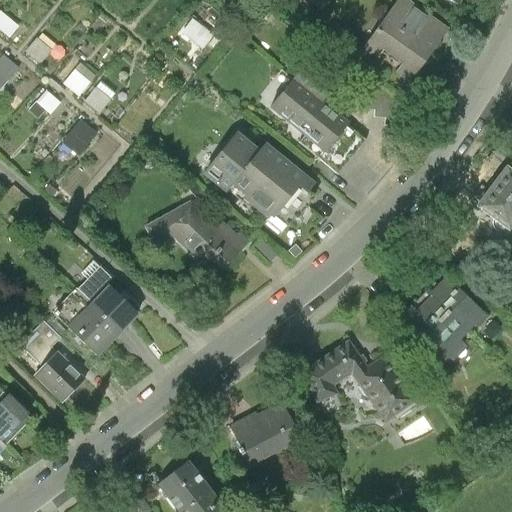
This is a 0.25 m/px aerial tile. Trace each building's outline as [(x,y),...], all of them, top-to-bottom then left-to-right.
[(447,31),(403,0),(398,0),(363,49),(377,59),(383,52),(403,66),(397,75),(409,84),(447,31)] [(0,29),(9,36),(19,24),(0,9),(0,29)] [(24,50),(40,64),(58,43),(42,29),(24,50)] [(4,51),(0,54),(0,71),(7,78),(19,65),(4,51)] [(79,61),(61,81),(78,96),(96,75),(79,61)] [(269,109),(296,132),(318,106),(330,92),(303,69),(269,109)] [(83,101),(99,112),(115,89),(99,78),(83,101)] [(366,85),(364,108),(375,109),(374,117),(385,118),(384,125),(398,127),(400,103),(388,102),(388,97),(378,96),(378,86),(366,85)] [(43,87),(27,110),(44,121),(59,98),(43,87)] [(345,128),(318,106),(296,132),(323,154),(345,128)] [(78,154),(96,131),(79,118),(60,140),(78,154)] [(258,152),(236,134),(202,174),(224,192),(229,185),(258,152)] [(263,145),(258,152),(229,185),(272,221),(298,190),(304,195),(312,186),(263,145)] [(511,225),(511,174),(504,168),(474,207),(507,232),(511,225)] [(198,200),(145,229),(153,244),(170,236),(214,280),(248,241),(238,233),(233,234),(198,200)] [(457,272),(435,294),(474,333),(496,310),(457,272)] [(110,287),(93,304),(121,332),(138,315),(110,287)] [(472,335),(474,333),(435,294),(413,316),(432,335),(424,343),(446,364),(460,349),(464,352),(476,340),(472,335)] [(97,357),(121,332),(93,304),(69,329),(97,357)] [(18,347),(41,369),(55,354),(50,348),(59,339),(41,323),(18,347)] [(384,421),(413,400),(387,352),(366,367),(356,353),(344,346),(304,373),(315,402),(336,394),(333,385),(350,373),(384,421)] [(34,376),(60,402),(82,380),(55,354),(41,369),(34,376)] [(1,391),(0,392),(0,440),(4,444),(29,418),(1,391)] [(255,417),(231,430),(240,448),(236,450),(245,465),(285,444),(293,458),(305,452),(282,408),(257,421),(255,417)] [(223,511),(186,464),(157,487),(176,511),(223,511)] [(135,493),(123,502),(130,511),(148,511),(149,511),(135,493)]
